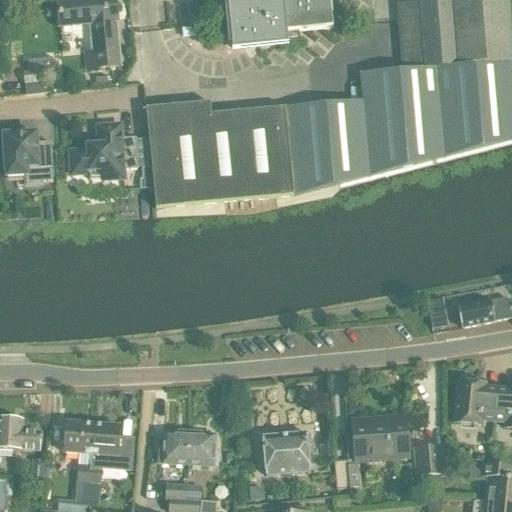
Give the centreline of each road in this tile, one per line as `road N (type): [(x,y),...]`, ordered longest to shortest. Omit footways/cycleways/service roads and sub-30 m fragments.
road 1 (tertiary): [(511,340),(149,378),(0,377)]
road 2 (residential): [(121,101),(0,109)]
